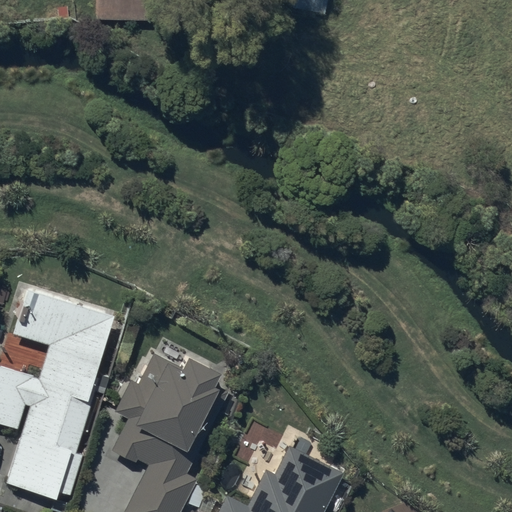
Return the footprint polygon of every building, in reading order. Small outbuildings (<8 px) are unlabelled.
[(94,0),(94,15),(148,17),(148,0),(94,0)] [(325,0),(292,0),(291,6),(323,12),(325,0)] [(37,369),(0,358),(0,417),(15,422),(22,398),(26,399),(4,478),(52,492),(54,485),(69,490),(80,450),(73,448),(95,371),(91,370),(108,308),(98,305),(100,299),(80,293),(78,298),(62,293),(64,287),(38,280),(37,285),(24,281),(10,328),(45,338),(37,369)] [(134,453),(144,459),(118,511),(175,511),(194,473),(185,469),(225,385),(210,378),(217,364),(183,347),(177,359),(152,347),(137,378),(128,374),(112,407),(126,414),(111,446),(133,456),(134,453)] [(274,443),(271,441),(270,440),(269,440),(268,440),(267,439),(266,439),(265,439),(264,439),(263,440),(262,440),(261,440),(260,441),(259,441),(258,442),(257,442),(257,443),(256,444),(255,445),(255,446),(254,447),(254,448),(254,449),(254,450),(253,451),(253,452),(254,453),(254,454),(254,455),(254,456),(255,457),(255,458),(256,459),(257,459),(257,460),(258,461),(259,461),(260,462),(261,462),(262,463),(263,463),(264,463),(265,463),(266,463),(267,463),(268,463),(269,463),(270,462),(271,462),(272,461),(273,461),(274,460),(274,459),(275,458),(276,458),(276,457),(277,456),(277,455),(277,454),(277,453),(277,452),(277,451),(277,450),(277,449),(277,448),(276,447),(276,446),(276,445),(275,444),(274,443)] [(317,511),(339,468),(285,441),(271,469),(263,465),(245,501),(224,490),(212,511),(317,511)] [(92,504),(106,476),(90,468),(76,496),(92,504)]
